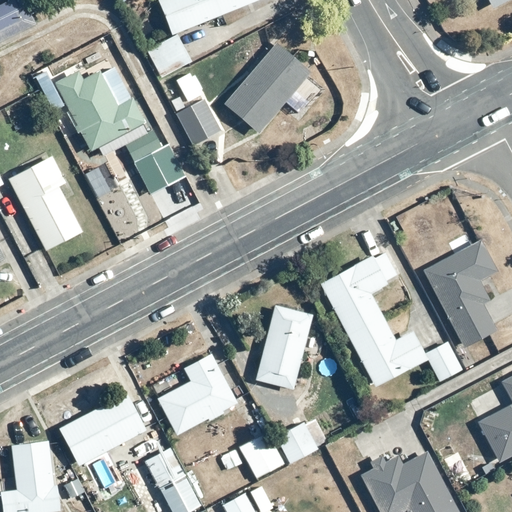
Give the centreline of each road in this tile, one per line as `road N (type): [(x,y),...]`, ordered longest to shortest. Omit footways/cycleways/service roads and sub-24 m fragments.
road 1 (tertiary): [(437,134),(0,365)]
road 2 (residential): [(367,0),(437,134)]
